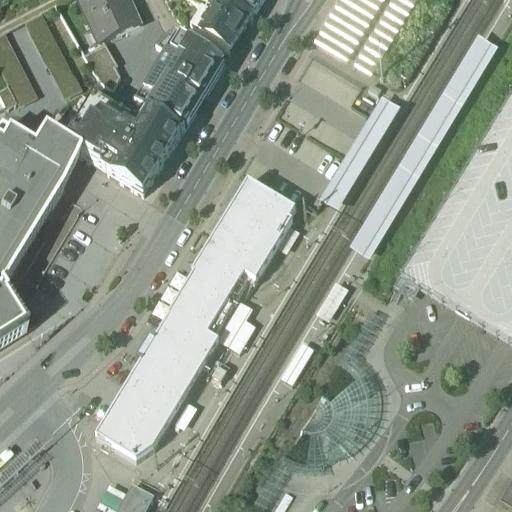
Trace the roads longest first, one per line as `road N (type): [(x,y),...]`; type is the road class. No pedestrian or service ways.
road 1 (tertiary): [(258,83),(132,293),(0,420)]
road 2 (residential): [(155,0),(166,25),(258,83)]
